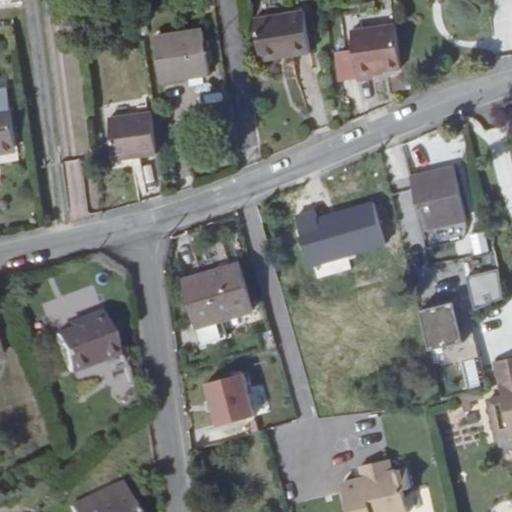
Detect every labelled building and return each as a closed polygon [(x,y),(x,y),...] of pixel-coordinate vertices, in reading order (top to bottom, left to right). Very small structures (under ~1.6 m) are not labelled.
[(290,52),(311,49),(304,7),(254,15),(260,52),(289,47),(290,52)] [(402,64),(395,20),(351,27),(359,75),(375,73),(374,68),(402,64)] [(211,74),(204,33),(156,40),(163,81),(211,74)] [(261,57),(290,52),(289,47),(260,52),(261,57)] [(0,110),(11,109),(8,91),(0,92),(0,110)] [(0,110),(0,151),(17,149),(11,109),(0,110)] [(117,167),(159,162),(153,121),(111,127),(117,167)] [(470,224),(459,173),(415,184),(427,234),(470,224)] [(341,220),(349,244),(378,235),(371,211),(341,220)] [(484,231),(469,234),(474,254),(489,251),(484,231)] [(379,240),(378,235),(349,244),(350,251),(368,246),(368,244),(379,240)] [(253,311),(237,256),(184,273),(205,347),(229,340),(223,321),(253,311)] [(495,269),(467,276),(473,304),(502,298),(495,269)] [(457,299),(419,308),(428,349),(466,341),(457,299)] [(115,352),(98,311),(73,321),(75,326),(53,335),(68,372),(115,352)] [(511,356),(490,362),(499,397),(484,400),(493,437),(507,432),(509,438),(511,437),(511,356)] [(200,382),(214,426),(254,413),(241,370),(200,382)] [(458,387),(460,397),(481,392),(488,390),(486,380),(458,387)] [(481,392),(460,397),(464,413),(472,411),(469,401),(483,398),(481,392)] [(349,511),(409,511),(404,491),(412,489),(407,470),(392,473),(389,461),(361,468),(364,481),(343,486),(349,511)]
